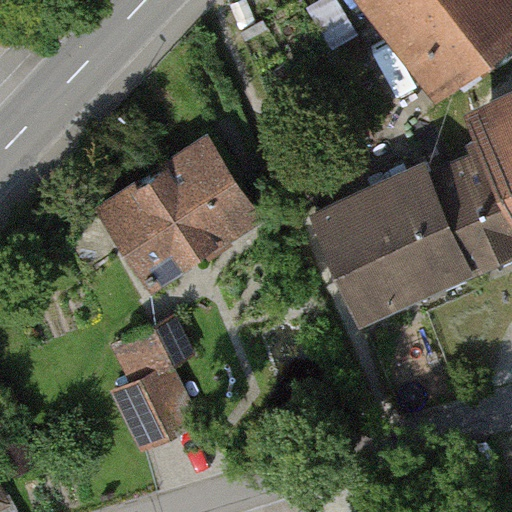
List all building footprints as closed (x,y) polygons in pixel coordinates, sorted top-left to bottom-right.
[(511,45),(511,0),(361,0),(445,101),(511,45)] [(475,131),(318,201),(369,315),(511,251),(511,86),(464,108),(475,131)] [(221,125),(102,196),(153,283),(272,212),(221,125)] [(182,311),(111,345),(129,382),(117,387),(148,450),(208,421),(179,362),(201,351),(182,311)] [(0,506),(16,498),(0,469),(0,506)]
